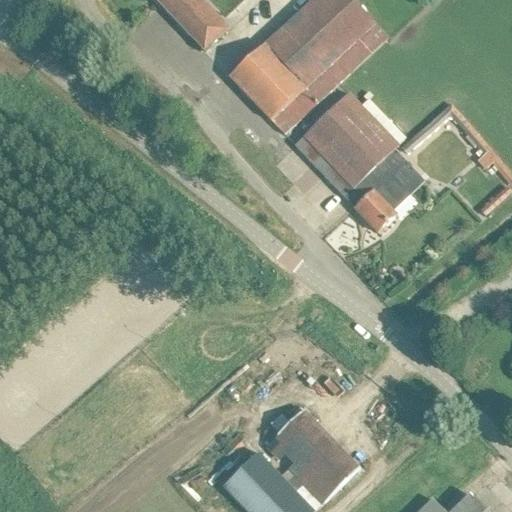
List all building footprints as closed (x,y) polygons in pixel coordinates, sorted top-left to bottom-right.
[(154,0),(205,53),(219,40),(229,30),(200,0),(154,0)] [(284,137),(299,123),(386,40),(349,0),(314,0),(230,80),(284,137)] [(310,134),(295,148),(345,200),(355,210),(356,211),(356,212),(357,213),(354,216),(362,224),(365,221),(378,235),(393,221),(398,217),(389,208),(397,200),(420,178),(395,152),(397,151),(401,147),(406,141),(369,103),(364,108),(357,102),(361,98),(355,92),(351,95),(310,134)] [(511,187),(511,175),(452,106),(402,150),(408,156),(449,120),(453,120),(485,157),(478,163),(485,172),(493,166),(511,188),(511,187)] [(486,218),(511,195),(511,193),(508,188),(481,213),(486,218)] [(321,505),(291,471),(282,479),(260,455),(223,490),(244,511),(314,511),(321,505)] [(327,485),(337,483),(337,488),(358,485),(354,456),(324,461),(327,485)] [(500,490),(506,485),(511,491),(511,473),(504,465),(489,479),(500,490)] [(316,479),(310,485),(331,505),(337,499),(316,479)] [(485,511),(471,497),(455,511),(442,511),(433,502),(432,502),(432,503),(422,511),(485,511)]
